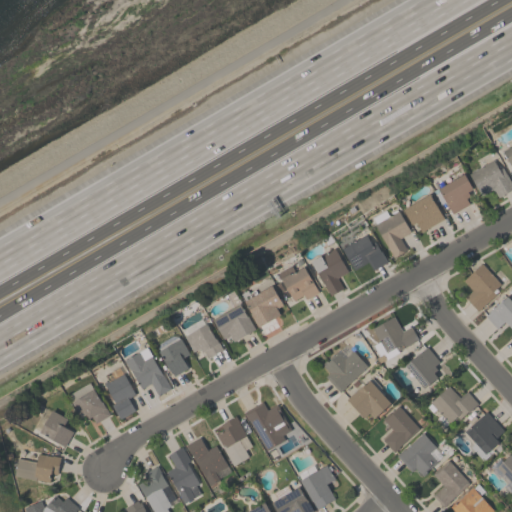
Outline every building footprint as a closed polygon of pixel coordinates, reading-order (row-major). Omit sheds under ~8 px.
[(511,168),(502,149),(511,143),(511,168)] [(511,183),(511,188),(498,196),(492,188),(480,195),(468,173),(492,159),(498,168),(501,166),(511,183)] [(434,184),(443,179),(445,183),(463,172),(472,189),(467,192),(469,195),(464,198),(467,203),(451,213),(434,184)] [(421,232),(415,222),(411,225),(402,209),(428,193),(443,218),(421,232)] [(410,232),(400,238),(407,249),(392,257),(373,224),(375,223),(371,217),(384,210),(388,216),(391,214),(390,212),(395,209),(396,211),(397,210),(410,232)] [(353,269),(341,248),(364,234),(370,243),(373,241),(379,251),(380,250),(387,261),(372,270),(367,261),(353,269)] [(336,277),(342,288),(329,296),(309,260),(319,255),(320,256),(334,248),(347,271),(336,277)] [(477,310),(464,296),(471,290),(462,280),(481,262),(500,283),(491,291),(494,294),(477,310)] [(277,273),(290,265),(293,271),(303,265),(318,291),(305,299),(302,294),(293,299),(277,273)] [(239,293),(246,289),(248,292),(254,289),(256,292),(270,284),(282,305),(276,308),(279,314),(257,326),(250,314),(250,313),(239,293)] [(511,328),(511,329),(503,321),(496,328),(484,316),(506,296),(511,302),(511,328)] [(255,329),(233,342),(229,336),(223,339),(211,319),(239,304),(246,316),(247,315),(255,329)] [(418,339),(397,351),(398,353),(386,359),(383,354),(379,356),(372,345),(378,341),(371,328),(394,315),(403,331),(411,326),(418,339)] [(206,357),(203,351),(201,352),(198,347),(192,351),(184,336),(205,323),(214,339),(215,338),(221,349),(206,357)] [(188,354),(181,357),(187,368),(173,375),(172,373),(170,373),(158,351),(159,350),(157,347),(158,343),(172,335),(177,336),(178,339),(180,338),(188,354)] [(344,344),(351,352),(352,351),(366,366),(338,392),(324,376),(329,372),(321,364),(341,346),(342,347),(344,344)] [(122,360),(145,346),(169,387),(157,395),(150,382),(139,388),(122,360)] [(439,361),(433,366),(436,369),(432,372),(436,377),(422,388),(403,365),(426,346),(439,361)] [(134,394),(127,398),(134,410),(119,419),(111,405),(114,403),(103,384),(114,378),(110,372),(118,367),(134,394)] [(347,399),(368,379),(369,380),(371,377),(380,387),(379,388),(384,393),(382,395),(389,402),(373,417),(368,412),(363,416),(347,399)] [(108,414),(94,422),(91,416),(87,418),(85,414),(79,417),(70,402),(72,401),(68,394),(88,382),(92,389),(93,388),(100,401),(101,401),(108,414)] [(477,403),(468,412),(467,411),(458,419),(455,416),(448,423),(447,422),(443,426),(436,418),(440,414),(435,409),(431,412),(426,406),(429,403),(447,385),(459,397),(465,390),(477,403)] [(266,449),(248,419),(247,420),(242,412),(261,401),(267,410),(277,404),(279,407),(277,408),(290,429),(282,434),(282,436),(283,439),(266,449)] [(381,418),(397,404),(419,429),(393,452),(382,440),(392,431),(381,418)] [(66,418),(62,426),(71,431),(63,446),(38,432),(51,410),(66,418)] [(503,429),(496,436),(491,431),(489,432),(499,442),(491,449),(495,454),(494,455),(491,451),(483,459),(485,461),(480,466),(473,458),(477,455),(470,446),(472,444),(462,434),(464,432),(463,430),(485,410),(503,429)] [(248,456),(232,466),(221,446),(222,446),(215,434),(223,430),(219,424),(234,416),(252,446),(245,450),(248,456)] [(395,455),(401,449),(402,450),(422,432),(435,447),(434,448),(441,456),(424,471),(425,472),(421,476),(414,468),(410,471),(395,455)] [(185,444),(198,436),(206,450),(214,445),(227,465),(215,472),(219,480),(209,486),(185,444)] [(183,502),(165,471),(174,466),(167,454),(181,446),(189,461),(186,462),(197,483),(194,485),(199,493),(183,502)] [(50,473),(48,482),(13,475),(17,458),(35,461),(37,453),(51,456),(51,455),(59,456),(56,474),(50,473)] [(511,485),(495,467),(510,453),(511,455),(511,485)] [(442,506),(431,495),(442,485),(431,473),(437,467),(437,468),(447,459),(468,483),(442,506)] [(316,509),(299,480),(325,464),(334,479),(325,484),(334,498),(316,509)] [(142,473),(156,465),(161,472),(159,473),(174,499),(168,502),(170,506),(166,508),(168,511),(151,511),(135,484),(145,478),(142,473)] [(493,510),(491,511),(455,511),(449,506),(453,503),(470,487),(472,489),(477,484),(483,491),(478,495),(493,510)] [(276,511),(270,501),(298,485),(313,511),(276,511)] [(24,511),(22,507),(39,500),(43,507),(54,494),(62,500),(65,496),(78,507),(73,511),(24,511)] [(126,511),(124,508),(136,501),(137,503),(139,502),(141,506),(142,505),(144,509),(143,510),(144,511),(126,511)] [(244,511),(263,501),(269,511),(244,511)]
